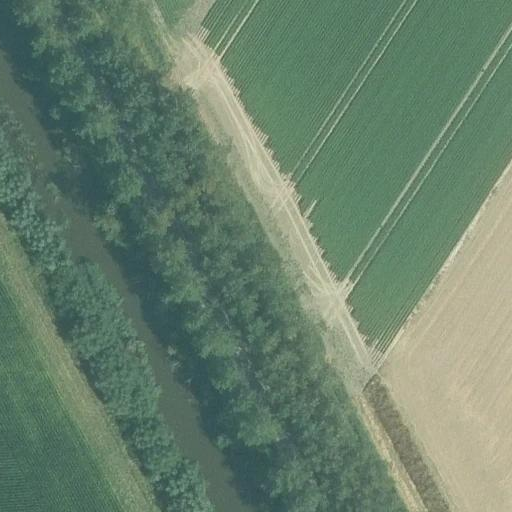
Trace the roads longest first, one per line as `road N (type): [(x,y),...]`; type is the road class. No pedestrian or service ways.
road 1 (tertiary): [(320,511),(47,0)]
road 2 (track): [(73,0),(144,80),(166,93),(189,90)]
